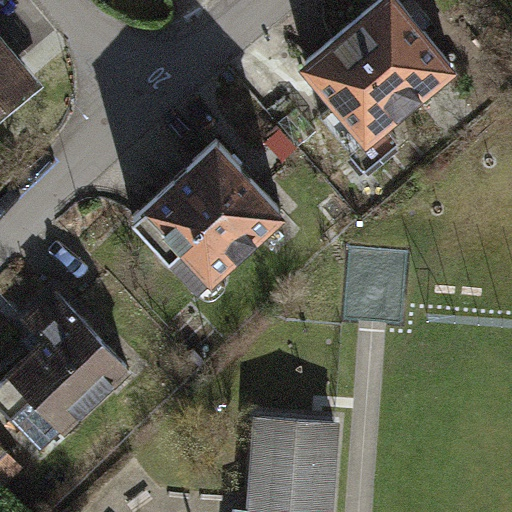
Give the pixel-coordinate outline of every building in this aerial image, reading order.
[(411,0),(373,0),(299,59),(366,141),(463,64),(411,0)] [(0,97),(29,73),(0,38),(0,97)] [(221,131),(131,210),(196,284),(287,204),(221,131)] [(34,343),(0,375),(0,419),(36,456),(131,363),(51,282),(12,320),(34,343)] [(260,416),(253,511),(328,511),(335,420),(260,416)]
